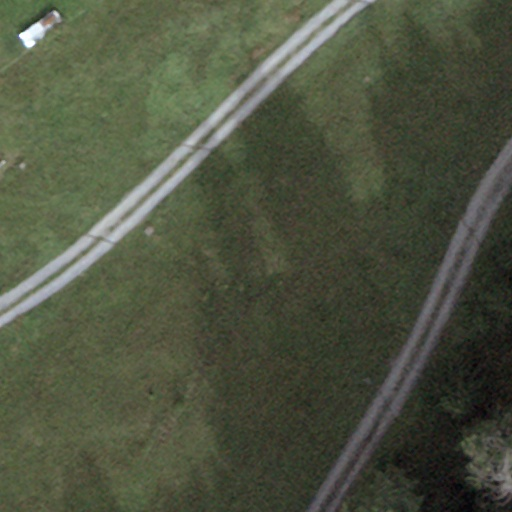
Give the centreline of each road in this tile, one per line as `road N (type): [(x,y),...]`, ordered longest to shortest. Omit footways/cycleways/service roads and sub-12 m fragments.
road 1 (track): [(0,308),(95,243),(357,0)]
road 2 (track): [(511,158),(324,511)]
